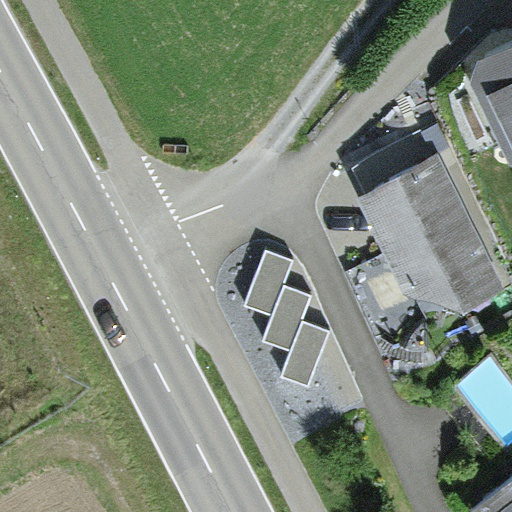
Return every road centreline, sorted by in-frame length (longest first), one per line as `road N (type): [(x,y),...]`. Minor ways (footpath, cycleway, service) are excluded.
road 1 (track): [(37,0),(312,511)]
road 2 (residential): [(285,194),(407,455)]
road 3 (track): [(212,234),(372,0)]
road 4 (residential): [(472,0),(361,104),(285,194)]
road 5 (primary): [(121,289),(234,511)]
road 6 (primary): [(0,73),(121,289)]
road 7 (residential): [(285,194),(121,289)]
